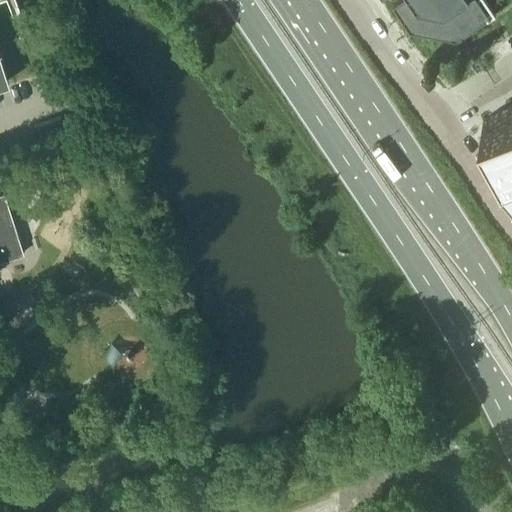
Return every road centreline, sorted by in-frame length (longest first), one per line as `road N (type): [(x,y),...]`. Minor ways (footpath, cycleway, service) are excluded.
road 1 (trunk): [(237,0),(439,301),(511,435)]
road 2 (trunk): [(511,320),(302,0)]
road 3 (unclassified): [(511,228),(347,0)]
